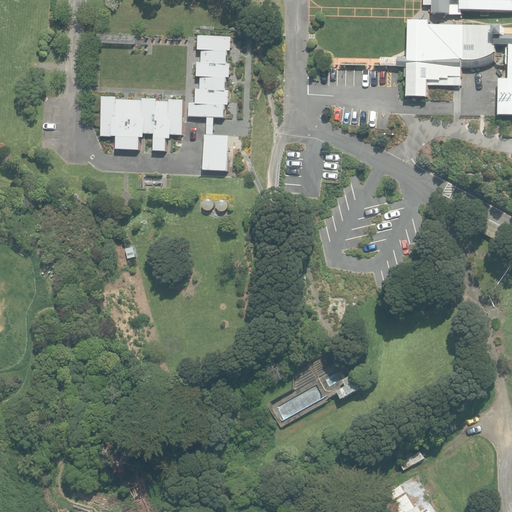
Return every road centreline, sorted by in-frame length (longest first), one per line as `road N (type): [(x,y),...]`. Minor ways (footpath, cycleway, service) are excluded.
road 1 (residential): [(295,0),(296,110),(303,118),(398,160),(511,226)]
road 2 (residential): [(71,137),(77,0)]
